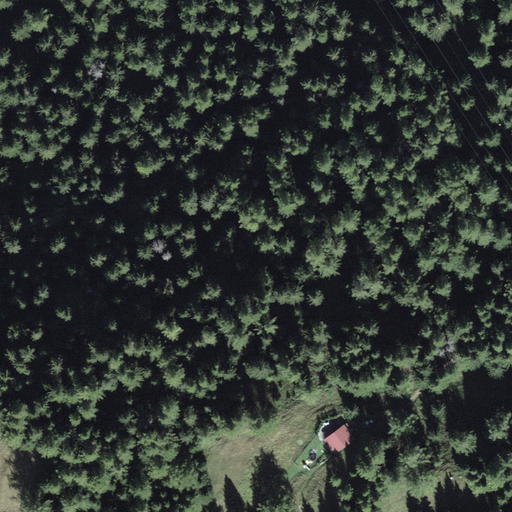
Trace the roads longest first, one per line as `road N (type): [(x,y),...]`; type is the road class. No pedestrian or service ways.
road 1 (track): [(511,29),(292,97),(169,161),(0,267)]
road 2 (track): [(396,418),(511,321)]
